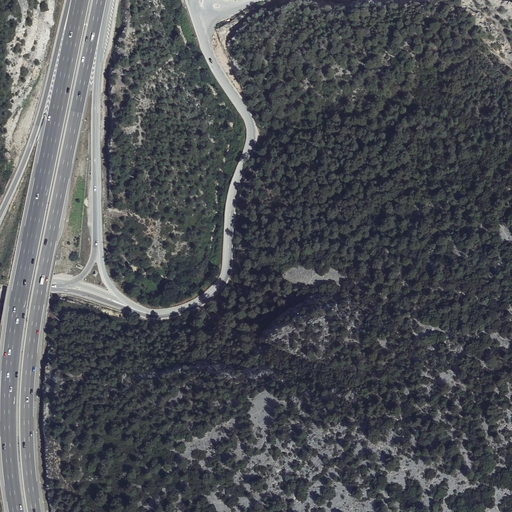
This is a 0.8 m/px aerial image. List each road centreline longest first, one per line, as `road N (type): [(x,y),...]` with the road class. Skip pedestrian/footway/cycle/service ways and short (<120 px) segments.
road 1 (motorway): [(81,0),(11,346),(17,511)]
road 2 (motorway): [(34,511),(32,352),(101,0)]
road 3 (secondary): [(160,314),(193,308),(225,278),(229,210),(250,136),(191,0)]
road 4 (motorway): [(100,236),(96,97),(109,0)]
road 5 (motorway): [(71,0),(32,148),(0,218)]
